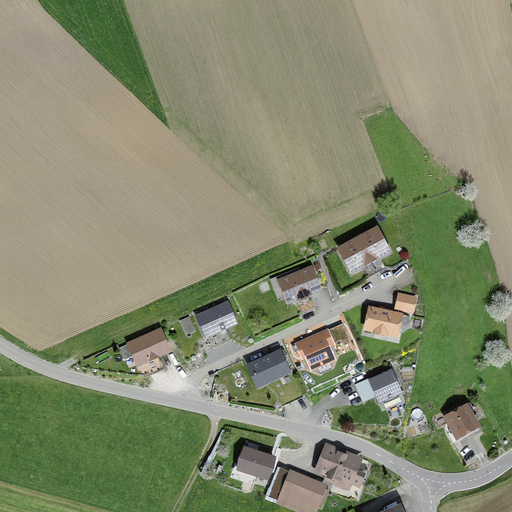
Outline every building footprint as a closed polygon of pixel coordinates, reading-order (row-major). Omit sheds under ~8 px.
[(374,228),(337,248),(350,271),(387,251),(374,228)] [(307,265),(271,280),(274,290),(283,286),(289,302),(318,290),(307,265)] [(393,311),(412,315),(416,298),(397,294),(393,311)] [(225,302),(196,315),(206,336),(234,323),(225,302)] [(402,315),(367,307),(362,331),(396,339),(402,315)] [(341,326),(328,331),(335,346),(341,344),(342,347),(349,344),(341,326)] [(158,329),(118,347),(124,359),(135,355),(139,364),(168,352),(158,329)] [(330,349),(335,346),(328,331),(327,330),(294,345),(301,361),(304,359),(309,372),(335,361),(330,349)] [(279,350),(248,363),(258,386),(289,372),(279,350)] [(389,369),(367,380),(378,403),(401,393),(389,369)] [(461,396),(440,408),(458,440),(479,429),(461,396)] [(359,459),(327,447),(318,468),(323,470),(321,475),(328,478),(327,481),(347,488),(349,482),(358,486),(363,474),(355,471),(359,459)] [(268,488),(279,463),(245,449),(234,474),(268,488)] [(314,511),(325,486),(290,472),(278,501),(305,511),(314,511)]
